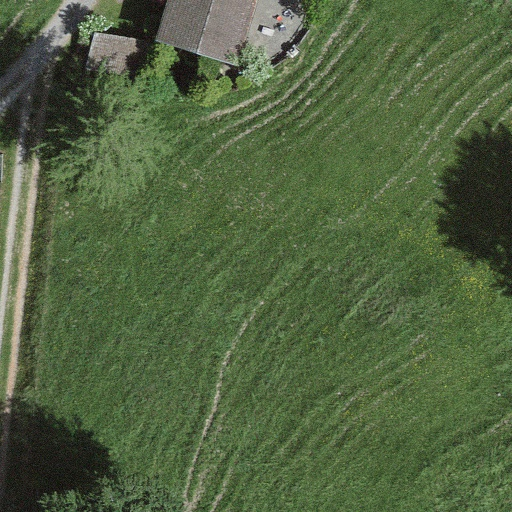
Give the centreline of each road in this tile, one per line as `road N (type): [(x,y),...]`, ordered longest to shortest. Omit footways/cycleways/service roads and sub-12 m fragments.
road 1 (track): [(0,417),(39,56)]
road 2 (track): [(83,0),(0,97)]
